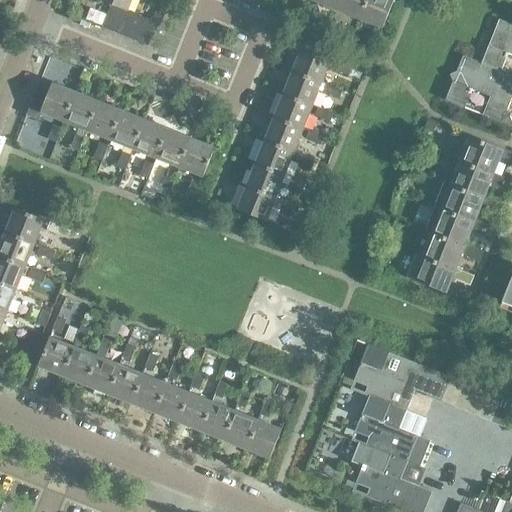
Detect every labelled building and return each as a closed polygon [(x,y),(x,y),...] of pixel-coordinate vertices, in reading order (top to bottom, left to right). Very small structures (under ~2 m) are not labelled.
[(127,11),(131,0),(98,0),(111,5),(122,9),(127,11)] [(336,10),(339,0),(312,0),(313,1),(336,10)] [(359,19),(366,0),(339,0),(336,10),(359,19)] [(394,0),(393,0),(366,0),(359,19),(382,28),(394,0)] [(113,32),(122,9),(111,5),(102,27),(113,32)] [(166,10),(158,7),(152,21),(157,23),(161,25),(166,10)] [(125,36),(134,14),(127,11),(122,9),(113,32),(125,36)] [(136,41),(145,19),(134,14),(125,36),(136,41)] [(157,23),(152,21),(145,19),(136,41),(147,45),(157,23)] [(511,25),(499,20),(482,63),(500,71),(507,54),(511,55),(511,25)] [(331,59),(302,48),(293,71),(321,83),(321,82),(331,59)] [(511,75),(500,71),(482,63),(463,56),(457,72),(450,75),(453,82),(445,101),(465,109),(472,90),(491,97),(492,95),(496,97),(494,102),(508,107),(511,96),(511,75)] [(352,67),(337,61),(334,69),(349,75),(352,67)] [(342,90),(321,82),(321,83),(293,71),(283,94),(312,106),(318,90),(339,98),(342,90)] [(64,122),(76,93),(52,84),(49,92),(38,87),(27,115),(39,120),(42,113),(64,122)] [(87,131),(99,102),(76,93),(64,122),(87,131)] [(303,129),(312,106),(283,94),(274,117),(303,129)] [(110,140),(122,112),(99,102),(87,131),(110,140)] [(487,104),(483,116),(502,123),(506,111),(487,104)] [(333,113),(318,108),(315,116),(330,122),(333,113)] [(134,149),(145,121),(122,112),(110,140),(134,149)] [(294,152),(303,129),(274,117),(265,140),(294,152)] [(157,158),(168,130),(145,121),(134,149),(157,158)] [(56,143),(62,128),(54,125),(48,139),(56,143)] [(180,167),(191,139),(168,130),(157,158),(180,167)] [(324,137),(309,131),(306,139),(321,145),(324,137)] [(79,152),(85,137),(77,134),(71,149),(79,152)] [(511,152),(464,134),(454,159),(460,161),(460,160),(493,173),(499,159),(511,164),(511,152)] [(214,149),(191,139),(180,167),(203,177),(214,149)] [(284,175),(294,152),(265,140),(256,163),(284,175)] [(102,161),(108,146),(100,143),(94,158),(92,164),(100,167),(102,161)] [(125,170),(131,156),(123,152),(117,167),(125,170)] [(315,160),(300,154),(297,162),(311,168),(315,160)] [(511,180),(493,173),(460,160),(460,161),(454,159),(444,183),(450,185),(451,184),(484,197),(489,183),(508,191),(511,180)] [(148,180),(154,165),(146,161),(140,176),(148,180)] [(275,198),(284,175),(256,163),(247,186),(275,198)] [(171,189),(177,174),(169,171),(163,185),(171,189)] [(305,183),(291,177),(287,185),(302,191),(305,183)] [(195,198),(201,183),(193,180),(187,195),(195,198)] [(503,204),(484,197),(451,184),(450,185),(444,183),(435,207),(441,209),(441,208),(475,221),(480,207),(499,215),(503,204)] [(266,221),(275,198),(247,186),(237,210),(266,221)] [(296,206),(281,200),(278,208),(293,214),(296,206)] [(493,228),(475,221),(441,208),(441,209),(435,207),(426,230),(431,232),(432,231),(465,245),(470,231),(489,238),(493,228)] [(16,209),(6,232),(34,244),(44,220),(16,209)] [(65,228),(50,223),(47,231),(62,237),(65,228)] [(484,252),(465,245),(432,231),(431,232),(424,252),(418,250),(416,254),(422,256),(422,255),(456,268),(461,255),(480,262),(484,252)] [(0,256),(25,267),(34,244),(6,232),(0,247),(0,256)] [(55,252),(41,246),(38,254),(52,260),(55,252)] [(474,276),(456,268),(422,255),(422,256),(416,254),(407,278),(446,293),(451,279),(470,286),(474,276)] [(0,283),(16,290),(25,267),(0,256),(0,283)] [(46,275),(31,269),(28,277),(43,283),(46,275)] [(511,313),(511,277),(500,309),(511,313)] [(0,310),(7,313),(16,290),(0,283),(0,310)] [(45,328),(51,313),(43,310),(37,325),(45,328)] [(66,320),(58,317),(52,332),(60,335),(66,320)] [(89,330),(81,327),(75,341),(84,344),(89,330)] [(36,351),(42,336),(34,333),(28,348),(36,351)] [(112,339),(104,336),(98,350),(107,353),(112,339)] [(62,376),(73,347),(50,338),(38,366),(62,376)] [(136,348),(127,345),(122,359),(130,363),(136,348)] [(413,389),(427,395),(436,372),(370,345),(363,363),(361,363),(359,368),(361,368),(356,380),(370,386),(366,394),(406,412),(413,394),(411,394),(413,389)] [(85,385),(96,357),(73,347),(62,376),(85,385)] [(158,357),(150,354),(144,369),(152,372),(158,357)] [(26,375),(32,360),(24,357),(18,372),(26,375)] [(108,394),(119,366),(96,357),(85,385),(108,394)] [(181,367),(173,363),(167,378),(176,381),(181,367)] [(131,403),(142,375),(119,366),(108,394),(131,403)] [(205,375),(197,371),(196,371),(190,386),(199,390),(205,375)] [(439,401),(449,377),(436,372),(427,395),(426,396),(439,401)] [(154,412),(165,384),(142,375),(131,403),(154,412)] [(452,406),(462,382),(449,377),(439,401),(452,406)] [(222,399),(228,384),(220,380),(214,395),(222,399)] [(464,411),(475,387),(462,382),(452,406),(464,411)] [(177,422),(188,393),(165,384),(154,412),(177,422)] [(477,417),(487,392),(475,387),(464,411),(477,417)] [(250,394),(242,391),(236,405),(245,409),(250,394)] [(501,397),(487,392),(477,417),(491,422),(501,397)] [(200,431),(211,403),(188,393),(177,422),(200,431)] [(399,429),(406,412),(366,394),(366,396),(359,393),(352,411),(361,415),(360,419),(362,420),(357,431),(371,437),(367,446),(367,447),(371,449),(407,463),(417,437),(418,436),(399,429)] [(511,406),(511,401),(501,397),(491,422),(504,427),(511,406)] [(273,403),(265,400),(259,415),(268,418),(273,403)] [(222,440),(233,411),(211,403),(200,431),(222,440)] [(246,449),(257,421),(233,411),(222,440),(246,449)] [(281,430),(257,421),(246,449),(270,459),(281,430)] [(359,443),(351,463),(362,468),(361,470),(363,470),(358,482),(372,488),(368,496),(368,498),(404,511),(423,511),(432,492),(419,487),(401,480),(407,463),(371,449),(367,447),(367,446),(359,443)] [(511,495),(510,502),(500,498),(500,499),(511,504),(511,495)] [(461,503),(457,511),(511,511),(511,504),(500,499),(494,511),(483,511),(475,509),(461,503)]
